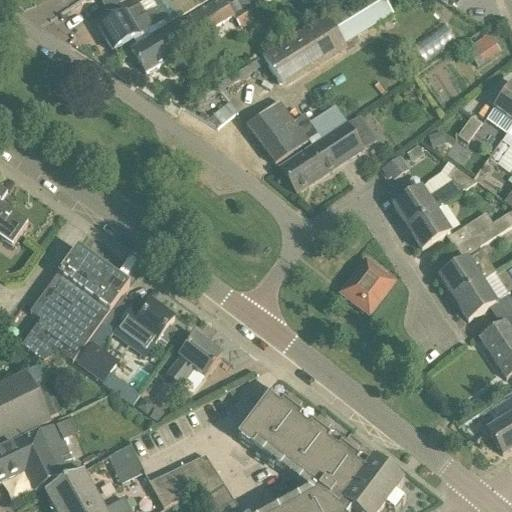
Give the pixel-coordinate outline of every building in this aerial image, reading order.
[(100,0),(114,23),(98,33),(112,55),(143,36),(165,23),(157,11),(146,17),(135,0),(100,0)] [(233,21),(239,31),(266,15),(255,0),(246,0),(229,10),(226,5),(222,0),(220,0),(131,54),(146,79),(175,61),(168,50),(177,45),(190,36),(195,43),(233,21)] [(194,0),(199,9),(214,0),(194,0)] [(343,46),(392,17),(381,0),(358,0),(263,62),(280,89),(344,47),(343,46)] [(432,65),(456,39),(440,24),(416,51),(432,65)] [(489,37),(469,51),(468,52),(479,68),(500,54),(489,37)] [(511,86),(493,113),(511,126),(511,86)] [(227,102),(208,117),(219,130),(237,115),(227,102)] [(347,128),(336,110),(310,126),(305,119),(295,126),(279,106),(246,131),(254,142),(275,169),(318,137),(323,144),(347,128)] [(358,121),(347,128),(323,144),(280,173),(297,197),(374,146),(358,121)] [(481,128),(472,121),(457,141),(467,148),(481,128)] [(432,151),(447,147),(444,135),(429,139),(432,151)] [(398,160),(391,165),(386,168),(395,181),(407,173),(398,160)] [(454,170),(446,181),(452,185),(426,202),(421,193),(393,211),(407,233),(435,215),(443,210),(476,187),(454,170)] [(28,229),(0,209),(0,243),(12,252),(28,229)] [(422,255),(449,237),(435,215),(407,233),(422,255)] [(493,227),(488,230),(495,241),(511,230),(511,219),(510,216),(493,227)] [(486,217),(464,230),(471,241),(488,230),(493,227),(486,217)] [(495,241),(488,230),(471,241),(468,243),(477,258),(482,254),(480,251),(495,241)] [(103,271),(77,252),(30,318),(40,325),(21,351),(37,363),(43,367),(60,359),(73,368),(129,289),(103,271)] [(399,278),(366,253),(337,291),(368,315),(399,278)] [(453,303),(480,285),(466,265),(464,266),(439,282),(453,303)] [(480,285),(453,303),(468,326),(495,308),(510,299),(495,276),(480,285)] [(174,323),(152,306),(141,321),(131,315),(114,337),(135,352),(145,338),(157,346),(174,323)] [(511,380),(511,337),(504,326),(479,342),(506,384),(511,380)] [(222,359),(196,340),(179,363),(167,379),(181,390),(194,374),(204,382),(222,359)] [(78,368),(105,387),(118,368),(93,348),(78,368)] [(49,421),(61,416),(45,381),(33,387),(27,376),(0,388),(0,449),(51,426),(49,421)] [(120,379),(111,388),(130,405),(139,396),(120,379)] [(385,511),(403,488),(372,464),(365,473),(358,467),(362,461),(315,426),(309,434),(299,426),(305,418),(286,404),(280,412),(270,404),(276,396),(274,395),(238,443),(252,454),(256,448),(317,494),(314,499),(290,511),(385,511)] [(137,411),(147,418),(155,408),(145,400),(137,411)] [(165,417),(156,411),(150,421),(159,426),(165,417)] [(511,417),(486,434),(502,460),(511,453),(511,417)] [(62,445),(78,437),(69,420),(0,453),(0,487),(24,476),(35,496),(74,476),(72,474),(76,472),(62,445)] [(131,450),(108,462),(122,489),(146,477),(131,450)] [(205,461),(149,488),(162,511),(167,511),(196,495),(202,505),(224,490),(205,461)] [(110,511),(103,511),(83,476),(45,497),(53,511),(129,511),(125,504),(110,511)] [(224,490),(202,505),(206,511),(222,511),(234,505),(224,490)]
